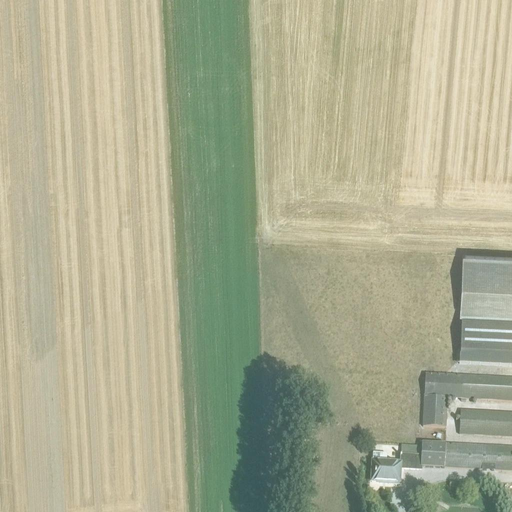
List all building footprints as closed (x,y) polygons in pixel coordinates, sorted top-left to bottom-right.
[(511,257),(463,255),(460,315),(462,315),(459,365),(511,367),(511,257)] [(461,400),(463,377),(426,375),(423,427),(446,429),(448,399),(461,400)] [(463,377),(461,400),(464,400),(477,401),(511,402),(511,379),(466,377),(463,377)] [(511,414),(461,411),(459,436),(511,438),(511,414)] [(371,461),(370,484),(379,485),(379,486),(401,487),(401,471),(422,472),(422,468),(511,473),(511,448),(422,444),(422,447),(401,446),(401,455),(400,455),(400,463),(387,462),(387,455),(373,454),(373,461),(371,461)]
